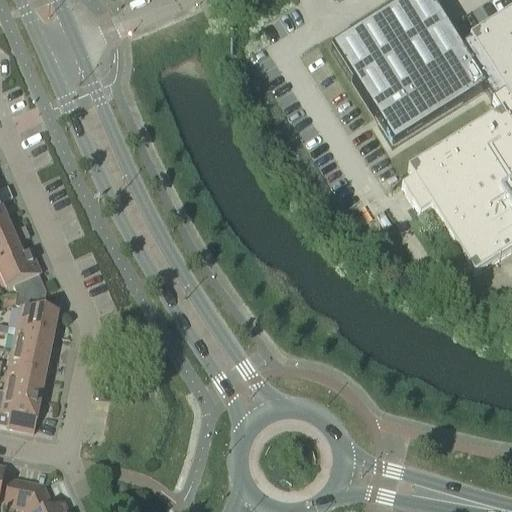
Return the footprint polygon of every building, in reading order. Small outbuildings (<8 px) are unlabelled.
[(511,14),(459,47),(430,0),(412,0),(331,50),(375,119),(394,149),(486,92),(494,103),(501,114),(408,172),(414,182),(403,188),(421,218),(432,212),(475,279),(511,255),(511,14)] [(8,196),(6,190),(0,192),(0,195),(4,204),(11,201),(8,196)] [(9,236),(3,222),(0,223),(0,246),(12,242),(9,236)] [(25,236),(23,230),(16,233),(21,244),(28,241),(25,236)] [(21,244),(16,233),(9,236),(12,242),(0,246),(0,268),(20,260),(14,247),(21,244)] [(38,278),(29,256),(20,260),(0,268),(0,283),(4,293),(12,289),(16,299),(44,296),(41,289),(38,290),(34,279),(38,278)] [(42,304),(44,296),(16,299),(14,310),(19,311),(15,332),(51,339),(55,317),(38,314),(40,303),(42,304)] [(8,331),(0,329),(0,337),(7,339),(8,331)] [(46,360),(51,339),(15,332),(10,354),(46,360)] [(42,382),(46,360),(10,354),(6,375),(42,382)] [(38,403),(42,382),(6,375),(2,396),(38,403)] [(2,396),(0,395),(0,431),(31,437),(38,403),(2,396)] [(10,511),(13,511),(18,488),(18,486),(17,486),(17,488),(7,486),(7,484),(7,483),(1,510),(10,511)] [(22,511),(41,490),(29,488),(29,490),(18,488),(13,511),(22,511)] [(46,501),(41,490),(22,511),(62,511),(60,507),(48,511),(47,511),(43,502),(46,501)]
